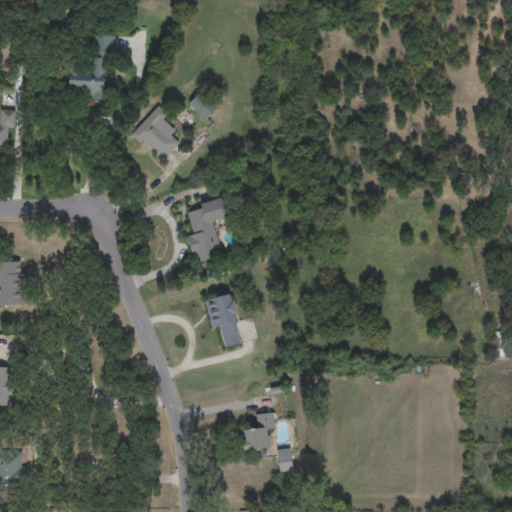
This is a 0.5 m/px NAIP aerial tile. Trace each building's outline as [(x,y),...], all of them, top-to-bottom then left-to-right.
[(92,69),(93,35),(114,36),(113,59),(104,59),(103,100),(86,100),(86,91),(68,91),(69,69),(92,69)] [(188,104),(201,91),(218,108),(205,121),(188,104)] [(175,131),(170,136),(179,144),(162,163),(131,136),(157,106),(165,113),(160,119),(175,131)] [(6,129),(5,149),(0,148),(0,110),(15,110),(15,129),(6,129)] [(223,257),(193,264),(187,236),(193,234),(187,208),(222,199),(226,219),(214,222),(223,257)] [(0,262),(23,262),(23,306),(0,306),(0,262)] [(205,299),(232,294),(241,344),(224,348),(221,326),(210,328),(205,299)] [(0,366),(12,366),(12,406),(0,406),(0,366)] [(274,413),(275,431),(266,431),(268,450),(242,452),(241,429),(254,428),(253,415),(274,413)] [(278,472),(276,450),(290,448),(292,471),(278,472)] [(21,484),(0,483),(0,453),(21,453),(21,484)]
